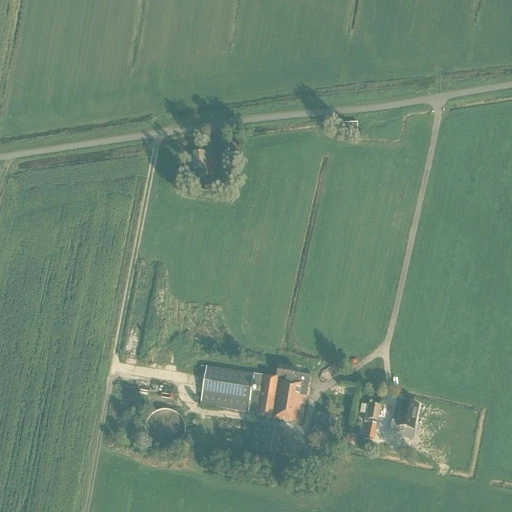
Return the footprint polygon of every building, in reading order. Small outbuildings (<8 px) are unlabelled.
[(339,132),(358,131),(357,122),(338,123),(339,132)] [(204,168),(206,168),(205,152),(193,152),(193,169),(198,168),(199,176),(204,176),(204,168)] [(221,167),(231,168),(232,154),(222,154),(221,167)] [(230,192),(231,168),(221,167),(220,167),(220,183),(205,182),(205,183),(205,190),(230,192)] [(205,190),(205,183),(195,183),(196,175),(186,175),(185,188),(193,189),(193,190),(205,190)] [(302,423),(309,376),(294,373),(295,368),(279,365),(276,378),(264,376),(254,374),(207,366),(201,404),(248,412),(258,414),(258,415),(302,423)] [(418,406),(403,403),(399,422),(392,420),(389,432),(399,434),(401,428),(413,431),(418,406)] [(377,421),(380,406),(370,404),(369,411),(366,410),(364,422),(368,422),(365,439),(373,441),(377,424),(376,424),(377,420),(377,421)] [(158,410),(157,411),(155,412),(153,413),(152,414),(151,415),(150,416),(149,417),(148,418),(148,419),(147,421),(146,423),(146,424),(145,425),(145,427),(145,428),(145,430),(145,431),(145,432),(145,434),(146,435),(146,436),(147,438),(148,439),(149,441),(149,442),(150,443),(151,444),(152,445),(153,446),(154,446),(156,447),(158,448),(160,449),(162,449),(164,449),(165,449),(167,449),(169,449),(170,448),(172,448),(173,447),(175,447),(176,446),(178,444),(179,444),(180,442),(181,441),(182,440),(182,439),(183,438),(184,436),(184,435),(185,433),(185,432),(185,430),(185,429),(185,428),(185,426),(185,425),(184,424),(184,422),(183,421),(183,420),(182,419),(181,417),(180,416),(179,415),(177,413),(176,412),(174,412),(173,411),(172,410),(170,410),(168,409),(167,409),(165,409),(164,409),(162,409),(161,410),(160,410),(158,410)] [(336,416),(332,415),(316,413),(311,444),(327,447),(328,440),(333,440),(336,416)] [(277,455),(281,429),(253,424),(249,450),(277,455)] [(378,438),(375,449),(382,451),(385,439),(378,438)]
